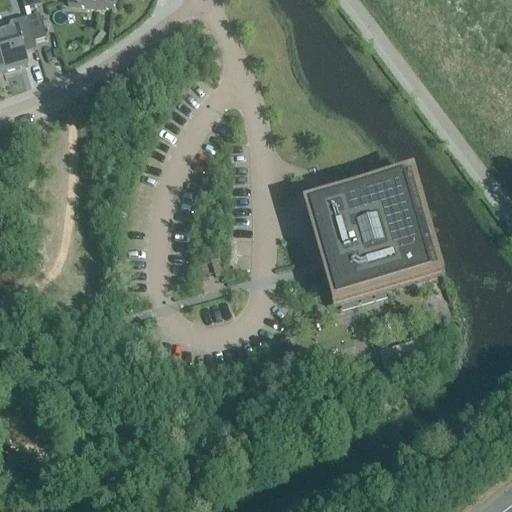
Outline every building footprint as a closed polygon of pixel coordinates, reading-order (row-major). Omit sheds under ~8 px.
[(114,13),(115,0),(68,0),(68,9),(114,13)] [(40,18),(28,21),(35,45),(47,42),(40,18)] [(28,21),(0,29),(0,56),(6,76),(28,69),(25,56),(37,53),(35,45),(28,21)] [(433,280),(406,185),(399,187),(351,201),(312,212),(333,285),(333,286),(339,307),(430,280),(433,280)] [(430,342),(384,351),(388,370),(434,361),(430,342)]
